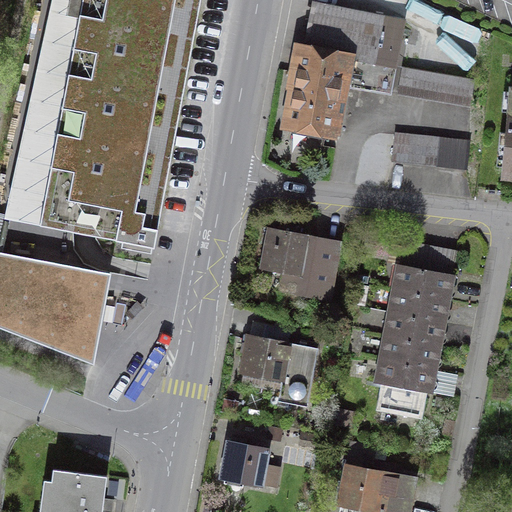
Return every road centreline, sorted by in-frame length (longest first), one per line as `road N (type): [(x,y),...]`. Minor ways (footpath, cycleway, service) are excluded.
road 1 (residential): [(452,511),(504,219)]
road 2 (residential): [(504,219),(224,178)]
road 3 (residential): [(224,178),(173,445)]
road 4 (residential): [(173,445),(0,381)]
road 5 (residential): [(258,0),(224,178)]
road 6 (unknown): [(467,136),(376,137),(359,159),(351,196)]
road 7 (track): [(115,374),(0,334)]
